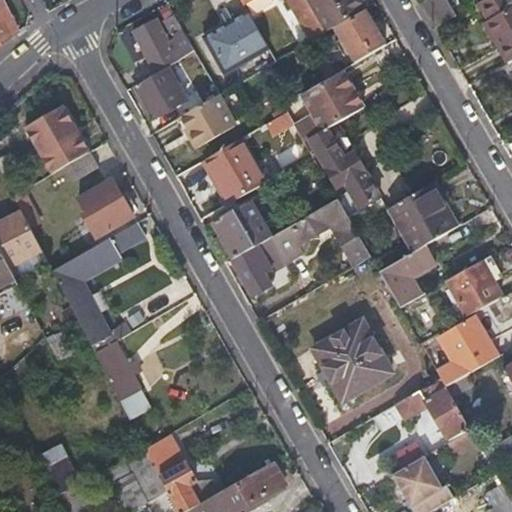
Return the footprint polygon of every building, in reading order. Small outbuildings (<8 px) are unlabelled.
[(283,0),(307,42),(320,35),(301,0),(283,0)] [(301,0),(320,35),(330,29),(361,11),(354,0),(301,0)] [(441,0),(422,0),(416,4),(430,29),(451,16),(441,0)] [(0,46),(15,32),(16,31),(2,1),(0,2),(0,46)] [(480,23),(503,63),(511,57),(511,3),(484,21),(480,23)] [(330,29),(350,64),(380,47),(361,11),(330,29)] [(155,20),(151,13),(130,24),(134,32),(155,20)] [(217,75),(262,50),(240,13),(196,38),(217,75)] [(192,50),(172,15),(163,21),(182,55),(192,50)] [(168,46),(155,20),(134,32),(155,75),(167,67),(172,64),(163,48),(168,46)] [(319,69),(326,81),(342,73),(338,67),(334,69),(330,63),(319,69)] [(155,75),(135,86),(154,119),(187,100),(167,67),(155,75)] [(302,99),(312,116),(350,95),(357,91),(346,73),(302,99)] [(359,111),(366,106),(357,91),(350,95),(359,111)] [(294,126),(304,142),(327,129),(359,111),(350,95),(312,116),(294,126)] [(180,119),(189,134),(197,149),(233,128),(216,98),(180,119)] [(25,129),(51,175),(65,167),(88,153),(61,108),(25,129)] [(266,124),(274,138),(293,127),(285,113),(266,124)] [(180,119),(174,122),(182,137),(189,134),(180,119)] [(345,213),(354,228),(386,209),(353,153),(344,158),(327,129),(304,142),(310,153),(315,151),(337,188),(345,183),(359,207),(345,213)] [(6,150),(0,153),(0,168),(7,182),(19,175),(6,150)] [(99,166),(90,152),(88,153),(65,167),(73,181),(99,166)] [(230,206),(266,185),(248,153),(211,175),(230,206)] [(112,181),(78,200),(87,215),(84,218),(96,239),(133,217),(112,181)] [(388,209),(413,252),(425,246),(452,230),(441,212),(445,209),(430,184),(388,209)] [(14,196),(23,212),(32,229),(41,224),(24,191),(14,196)] [(355,267),(371,258),(354,228),(345,213),(338,200),(271,239),(235,260),(233,262),(253,296),(270,286),(265,276),(272,273),(270,271),(304,251),(306,244),(303,239),(330,223),(355,267)] [(235,260),(271,239),(250,204),(234,214),(232,212),(213,223),(235,260)] [(23,212),(0,224),(0,246),(11,269),(43,251),(32,229),(23,212)] [(145,239),(137,224),(108,241),(113,250),(116,254),(145,239)] [(113,250),(108,241),(83,256),(88,266),(113,250)] [(0,291),(19,282),(11,269),(0,246),(0,291)] [(379,272),(401,309),(424,295),(413,276),(435,263),(425,246),(413,252),(379,272)] [(469,317),(504,296),(483,260),(449,281),(469,317)] [(114,346),(131,336),(126,328),(108,339),(70,265),(55,273),(80,321),(98,355),(114,346)] [(0,318),(7,333),(0,336),(0,363),(22,352),(48,338),(19,282),(0,291),(0,318)] [(511,345),(511,317),(505,305),(492,312),(509,347),(511,345)] [(392,373),(361,321),(313,349),(344,401),(392,373)] [(448,374),(455,384),(467,376),(487,364),(465,325),(447,335),(464,365),(448,374)] [(421,345),(431,362),(439,357),(445,354),(435,336),(421,345)] [(40,358),(44,366),(59,359),(48,338),(22,352),(40,358)] [(114,346),(98,355),(122,403),(141,393),(132,378),(140,374),(135,365),(128,369),(114,346)] [(22,352),(0,363),(0,389),(44,366),(40,358),(22,352)] [(431,362),(441,379),(447,388),(455,384),(448,374),(439,357),(431,362)] [(511,361),(500,369),(511,391),(511,361)] [(455,384),(447,388),(452,398),(473,386),(467,376),(455,384)] [(441,379),(397,404),(406,419),(429,406),(449,441),(470,429),(452,398),(447,388),(441,379)] [(147,405),(141,393),(122,403),(128,416),(147,405)] [(484,454),(471,430),(442,448),(450,462),(458,456),(469,474),(460,479),(467,492),(496,475),(492,467),(484,454)] [(197,483),(170,436),(146,450),(169,494),(178,511),(191,511),(200,507),(189,489),(197,483)] [(511,441),(510,438),(484,454),(492,467),(511,454),(511,441)] [(40,455),(48,469),(71,457),(63,443),(40,455)] [(146,450),(115,468),(107,471),(130,511),(138,511),(169,494),(146,450)] [(417,462),(406,469),(415,486),(427,479),(417,462)] [(221,496),(220,495),(200,507),(191,511),(238,511),(284,485),(273,466),(221,496)] [(511,480),(503,485),(511,501),(511,480)] [(511,511),(511,501),(503,485),(487,494),(495,509),(490,511),(511,511)]
